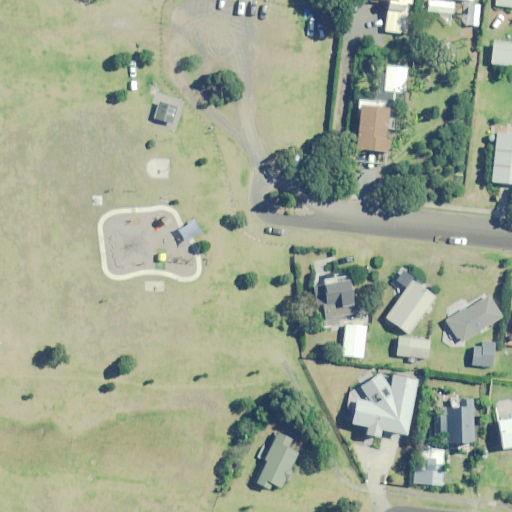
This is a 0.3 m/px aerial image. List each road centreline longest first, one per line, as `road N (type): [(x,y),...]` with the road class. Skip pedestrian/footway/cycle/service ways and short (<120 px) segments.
road 1 (residential): [(355,219),(265,180),(260,215),(309,223)]
road 2 (residential): [(355,219),(511,236)]
